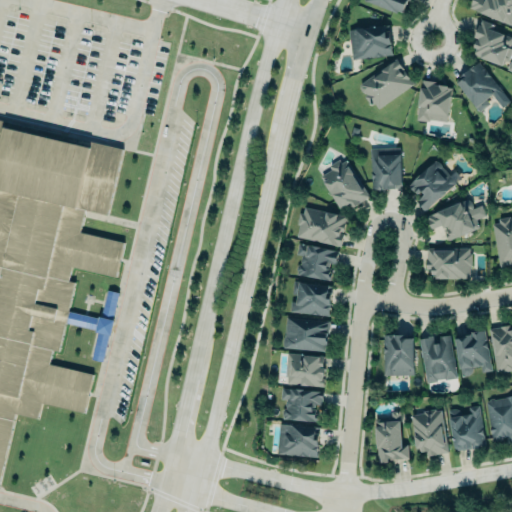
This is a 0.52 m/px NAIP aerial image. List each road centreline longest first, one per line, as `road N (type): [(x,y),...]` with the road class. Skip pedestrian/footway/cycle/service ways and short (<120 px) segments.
road 1 (secondary): [(280,0),(155,511)]
road 2 (secondary): [(204,462),(283,123)]
road 3 (tertiary): [(511,469),(344,491),(204,462)]
road 4 (residential): [(360,299),(340,511)]
road 5 (residential): [(394,304),(405,240),(394,219),(372,232),(360,299)]
road 6 (residential): [(511,294),(452,305),(360,299)]
